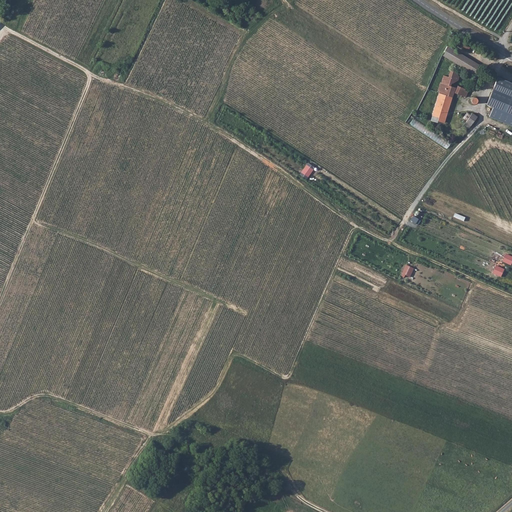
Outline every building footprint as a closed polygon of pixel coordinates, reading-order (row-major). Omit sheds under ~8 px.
[(459,39),(457,43),(468,50),(470,46),(459,39)] [(481,66),(446,45),(441,54),(475,75),(481,66)] [(450,74),(451,75),(457,77),(456,82),(459,81),(460,77),(457,72),(451,71),(450,74)] [(457,77),(451,75),(450,76),(448,76),(444,75),(442,82),(440,82),(438,90),(440,91),(439,92),(452,96),(454,92),(456,87),(451,86),(452,83),(456,82),(457,77)] [(511,82),(497,76),(492,87),(511,95),(511,82)] [(456,85),(456,87),(454,92),(457,93),(465,97),(467,91),(465,89),(456,85)] [(511,95),(492,87),(485,103),(492,107),(488,116),(511,125),(511,95)] [(435,105),(448,110),(452,96),(439,92),(435,105)] [(435,105),(432,114),(438,116),(437,119),(444,122),(448,110),(435,105)] [(478,116),(472,112),(464,124),(469,127),(478,116)] [(300,173),(307,177),(313,169),(305,164),(300,173)] [(511,256),(504,253),(501,261),(510,265),(511,261),(511,256)] [(404,265),(401,274),(409,277),(413,268),(404,265)] [(500,277),(504,269),(494,265),(491,273),(500,277)]
